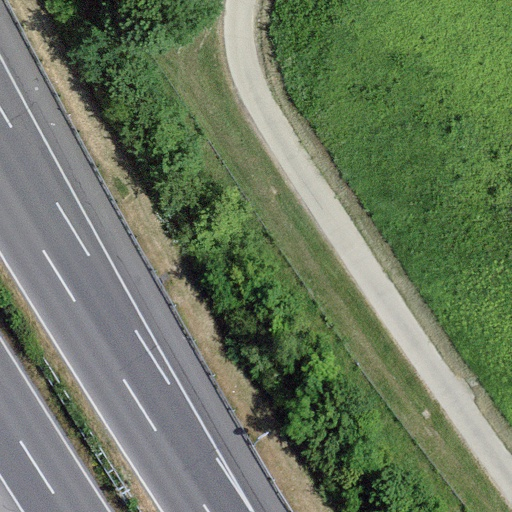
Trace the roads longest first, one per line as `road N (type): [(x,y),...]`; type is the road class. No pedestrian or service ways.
road 1 (track): [(242,0),(243,59),(267,116),(511,482)]
road 2 (motorway): [(208,511),(0,179)]
road 3 (motorway): [(0,408),(65,511)]
